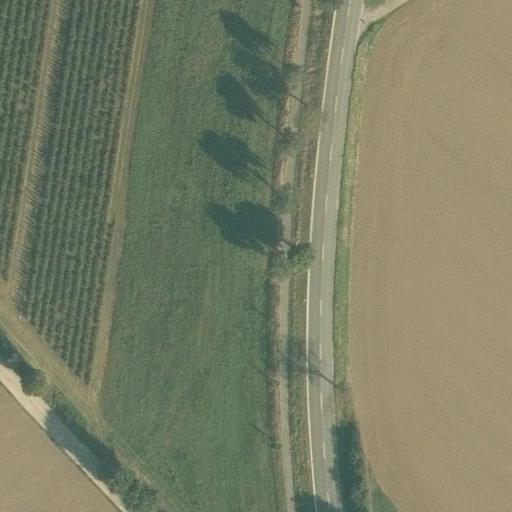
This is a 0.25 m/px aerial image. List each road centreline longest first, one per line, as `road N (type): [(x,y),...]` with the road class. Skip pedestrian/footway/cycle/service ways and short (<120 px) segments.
road 1 (secondary): [(327,511),(318,358),(349,0)]
road 2 (track): [(129,511),(0,375)]
